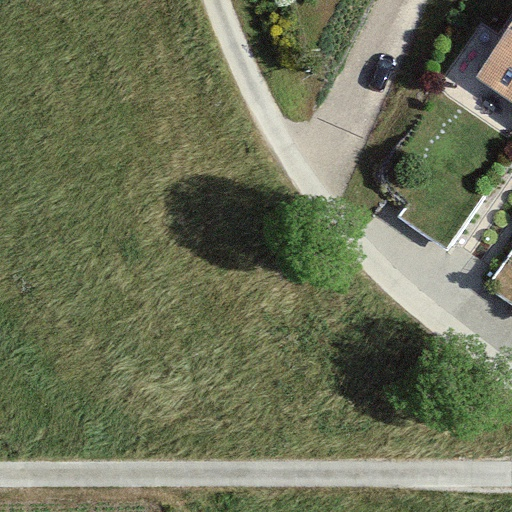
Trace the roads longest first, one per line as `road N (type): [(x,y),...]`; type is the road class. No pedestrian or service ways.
road 1 (track): [(0,478),(511,473)]
road 2 (residential): [(216,0),(313,197),(426,319),(511,379)]
